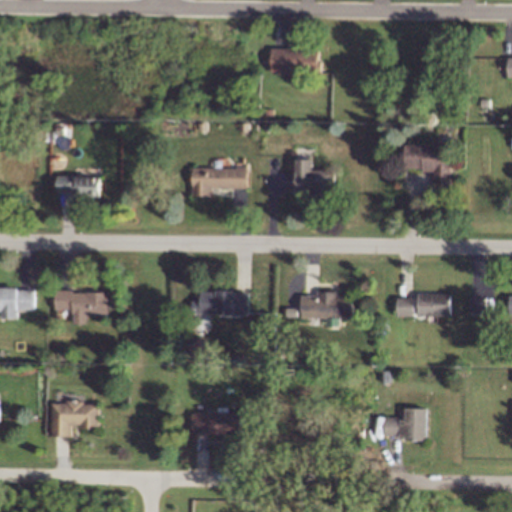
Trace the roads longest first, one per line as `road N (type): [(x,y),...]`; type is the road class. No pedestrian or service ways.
road 1 (residential): [(0,6),(511,14)]
road 2 (residential): [(0,242),(511,249)]
road 3 (residential): [(0,476),(238,480)]
